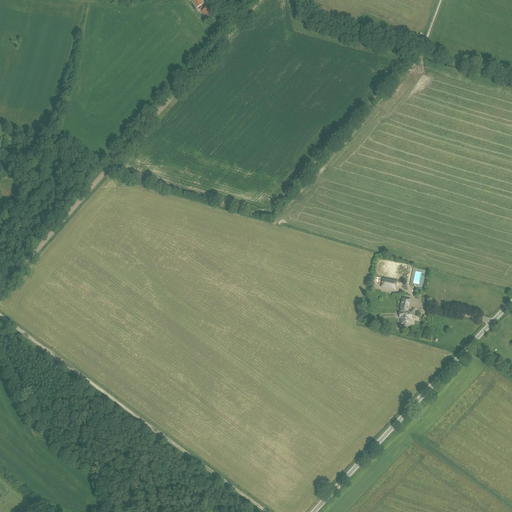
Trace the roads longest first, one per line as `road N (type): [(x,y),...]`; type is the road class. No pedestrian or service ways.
road 1 (unclassified): [(9,281),(260,0)]
road 2 (track): [(0,313),(268,511)]
road 3 (unclassified): [(314,511),(511,302)]
